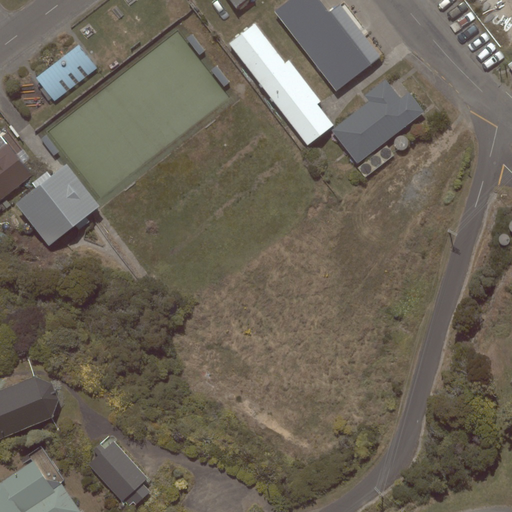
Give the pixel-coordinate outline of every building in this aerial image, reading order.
[(320,0),(290,0),(275,12),(336,89),(380,55),(340,4),(330,12),(320,0)] [(255,23),(229,43),(307,145),(333,125),(317,104),(321,101),(289,60),(285,63),(255,23)] [(97,68),(79,45),(36,78),(54,101),(97,68)] [(332,130),(358,163),(423,112),(408,94),(401,100),(384,79),(363,96),(368,102),(332,130)] [(0,201),(32,177),(2,137),(0,138),(0,201)] [(100,206),(67,164),(16,204),(49,246),(100,206)] [(0,438),(52,417),(59,400),(52,383),(35,376),(0,390),(0,438)] [(98,455),(88,464),(122,501),(123,500),(129,506),(133,502),(136,505),(150,491),(142,483),(148,478),(114,440),(104,449),(100,444),(93,450),(98,455)] [(0,511),(80,511),(61,482),(65,480),(41,446),(28,455),(32,461),(0,482),(0,511)]
